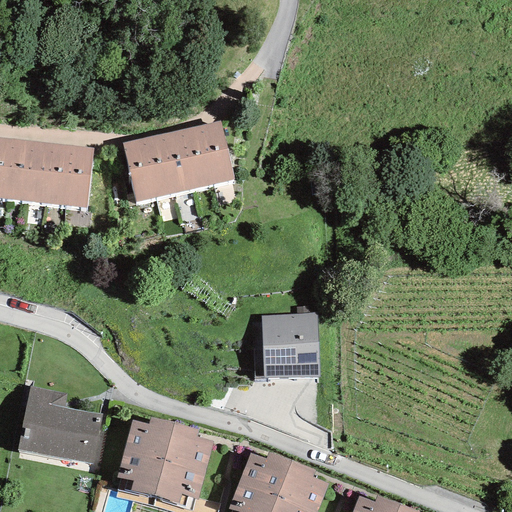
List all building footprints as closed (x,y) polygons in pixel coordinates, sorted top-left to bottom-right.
[(48,0),(23,0),(24,18),(48,18),(48,0)] [(221,121),(121,144),(135,203),(234,180),(221,121)] [(93,148),(0,137),(0,199),(86,209),(93,148)] [(261,316),(263,378),(317,376),(315,314),(261,316)] [(66,393),(30,386),(17,450),(93,464),(102,415),(64,408),(66,393)] [(196,437),(198,430),(150,417),(148,424),(131,419),(115,478),(131,482),(128,492),(180,506),(183,495),(197,499),(213,441),(196,437)] [(312,477),(315,470),(268,452),(265,458),(249,452),(226,509),(232,511),(316,511),(328,484),(312,477)] [(416,511),(376,497),(374,502),(358,496),(351,511),(416,511)]
